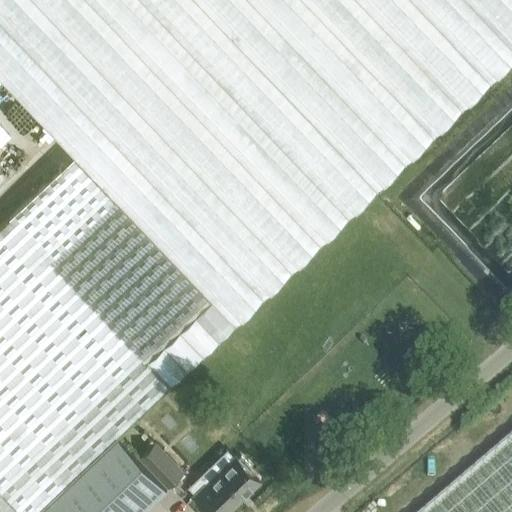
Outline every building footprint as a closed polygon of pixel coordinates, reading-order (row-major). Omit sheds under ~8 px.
[(511,0),(0,0),(0,76),(75,155),(10,217),(169,383),(511,56),(511,0)] [(10,217),(0,226),(0,487),(23,511),(33,511),(169,383),(10,217)] [(35,511),(141,511),(166,488),(116,435),(35,511)] [(511,511),(511,439),(426,511),(511,511)] [(141,457),(169,486),(183,472),(155,443),(141,457)] [(252,467),(244,459),(241,456),(239,458),(236,455),(194,496),(210,511),(227,511),(260,480),(250,470),(252,467)] [(0,511),(23,511),(0,487),(0,511)]
